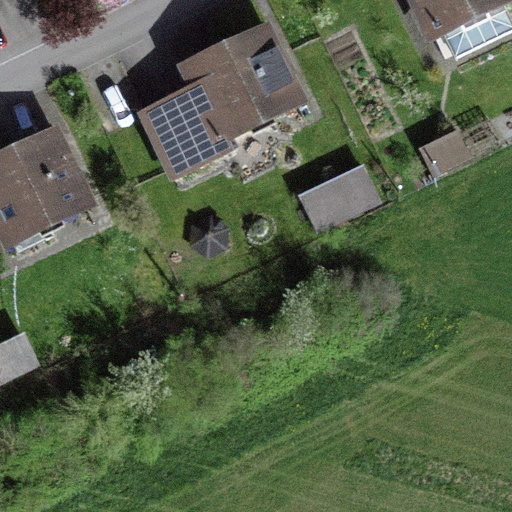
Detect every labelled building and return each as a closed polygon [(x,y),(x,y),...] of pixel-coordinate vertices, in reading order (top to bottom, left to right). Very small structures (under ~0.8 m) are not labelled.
[(416,0),(434,37),(443,33),(455,59),(511,31),(511,25),(501,4),(509,0),(416,0)] [(297,104),(264,36),(189,73),(197,91),(144,117),(174,178),(230,150),(225,139),(297,104)] [(53,139),(0,164),(0,222),(10,243),(86,206),(53,139)] [(366,170),(300,202),(316,234),(381,202),(366,170)] [(23,340),(0,350),(0,385),(37,368),(23,340)]
